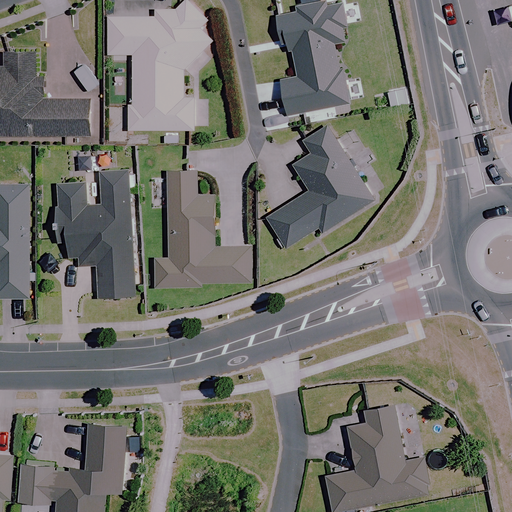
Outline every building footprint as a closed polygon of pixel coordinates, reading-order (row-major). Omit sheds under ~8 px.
[(159,14),(111,15),(111,54),(136,54),(136,102),(132,102),(132,130),(200,130),(200,96),(189,96),(189,69),(218,39),(205,27),(213,19),(194,0),(187,0),(180,7),(159,7),(159,14)] [(301,76),(284,79),(291,116),(356,103),(349,67),(344,68),(339,43),(350,41),(347,27),(352,26),(347,0),(332,4),(330,0),(321,0),(300,4),(301,10),(280,14),(286,43),(290,42),(292,51),(296,50),(301,76)] [(0,135),(95,135),(95,96),(49,96),(49,74),(42,74),(41,49),(7,50),(7,65),(0,64),(0,135)] [(401,88),(386,91),(390,109),(405,106),(401,88)] [(307,189),(265,216),(285,248),(318,227),(322,233),(376,199),(327,123),(302,139),(310,151),(291,164),(307,189)] [(296,129),(279,137),(286,154),(304,146),(296,129)] [(128,168),(99,169),(100,202),(86,203),(85,180),(56,182),(57,205),(54,205),(57,242),(65,241),(67,258),(77,256),(78,266),(95,264),(96,297),(134,295),(128,168)] [(168,256),(153,257),(153,286),(202,286),(202,283),(252,283),(251,243),(215,244),(214,193),(198,193),(197,170),(167,170),(168,256)] [(0,297),(29,298),(29,182),(0,182),(0,297)] [(359,465),(329,471),(336,508),(432,490),(430,480),(434,480),(428,452),(409,456),(399,399),(367,405),(369,417),(350,420),(359,465)] [(122,494),(128,425),(91,422),(87,470),(24,465),(21,501),(58,505),(56,511),(109,511),(111,493),(122,494)] [(0,511),(4,511),(6,496),(14,496),(18,450),(0,448),(0,511)]
